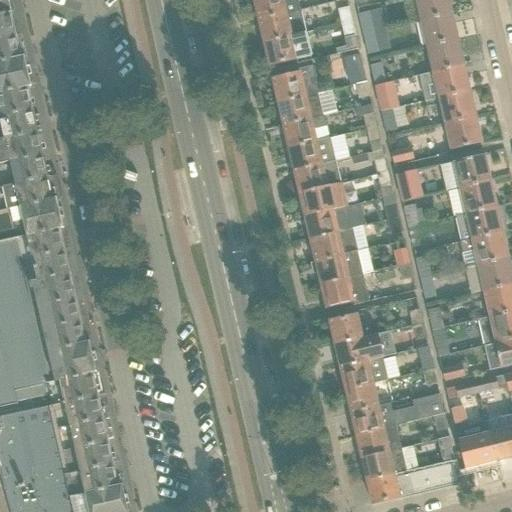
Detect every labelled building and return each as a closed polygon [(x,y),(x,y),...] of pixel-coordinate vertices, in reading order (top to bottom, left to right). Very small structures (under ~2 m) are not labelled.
[(0,0),(0,14),(11,12),(8,0),(0,0)] [(253,0),(258,19),(300,10),(297,0),(253,0)] [(414,0),(419,21),(452,14),(448,0),(414,0)] [(340,24),(352,21),(349,8),(337,10),(340,24)] [(303,33),(305,32),(300,10),(258,19),(264,42),(291,36),(291,37),(304,34),(303,33)] [(0,39),(16,36),(11,12),(0,14),(0,39)] [(361,35),(373,32),(368,12),(356,15),(361,35)] [(425,47),(458,40),(452,14),(419,21),(425,47)] [(344,40),(356,37),(352,21),(340,24),(344,40)] [(269,66),(310,57),(305,32),(303,33),(304,34),(291,37),(291,36),(264,42),(269,66)] [(366,56),(378,53),(373,32),(361,35),(366,56)] [(24,56),(21,58),(16,36),(0,39),(0,93),(28,88),(31,87),(24,56)] [(431,73),(464,66),(458,40),(425,47),(431,73)] [(354,83),(365,81),(359,55),(331,62),(335,77),(346,74),(349,85),(354,83)] [(373,86),(385,84),(380,65),(369,67),(373,86)] [(278,102),(318,92),(312,66),(298,69),(299,73),(272,79),(278,102)] [(431,73),(419,76),(425,101),(437,98),(470,91),(464,66),(431,73)] [(358,100),(369,98),(365,81),(354,83),(358,100)] [(385,84),(373,86),(380,112),(391,109),(398,107),(393,82),(385,84)] [(0,116),(33,109),(28,88),(0,93),(0,116)] [(443,125),(476,118),(470,91),(437,98),(443,125)] [(283,125),(323,115),(318,92),(278,102),(283,125)] [(0,140),(38,131),(33,109),(0,116),(0,140)] [(385,134),(396,131),(391,109),(380,112),(385,134)] [(374,113),(364,115),(367,129),(377,126),(374,113)] [(313,131),(326,128),(323,115),(283,125),(289,148),(315,141),(313,131)] [(449,151),(482,143),(476,118),(443,125),(449,151)] [(367,129),(370,144),(380,142),(377,126),(367,129)] [(0,163),(43,154),(38,131),(0,140),(0,163)] [(294,170),(334,161),(329,138),(315,141),(289,148),(294,170)] [(380,142),(370,144),(372,152),(382,150),(380,142)] [(411,148),(391,153),(394,165),(414,161),(411,148)] [(0,187),(48,176),(43,154),(0,163),(0,187)] [(458,189),(491,181),(484,155),(452,162),(458,189)] [(375,174),(387,172),(384,159),(373,161),(375,174)] [(299,192),(339,183),(334,161),(294,170),(299,192)] [(415,169),(396,174),(399,188),(419,183),(415,169)] [(387,172),(375,174),(379,189),(390,186),(387,172)] [(57,198),(53,199),(48,176),(0,187),(0,211),(57,199),(57,198)] [(464,214),(497,206),(491,181),(458,189),(464,214)] [(305,216),(345,206),(339,183),(299,192),(305,216)] [(0,242),(63,228),(57,199),(0,211),(0,242)] [(386,220),(398,217),(395,204),(383,207),(386,220)] [(345,206),(305,216),(310,238),(350,229),(345,206)] [(426,208),(416,210),(415,206),(402,209),(407,227),(430,222),(426,208)] [(497,206),(464,214),(470,240),(503,233),(508,232),(505,221),(505,218),(504,210),(502,207),(501,206),(497,207),(497,206)] [(390,237),(402,234),(398,217),(386,220),(390,237)] [(188,234),(194,233),(190,218),(184,219),(188,234)] [(412,250),(435,244),(430,222),(407,227),(412,250)] [(61,229),(63,228),(0,242),(0,289),(70,272),(61,229)] [(315,261),(356,251),(350,229),(310,238),(315,261)] [(509,258),(503,233),(470,240),(460,243),(459,243),(462,254),(473,252),(476,266),(509,258)] [(397,266),(408,263),(405,250),(394,253),(397,266)] [(315,262),(309,263),(311,269),(313,269),(314,274),(318,273),(321,284),(361,274),(356,251),(315,261),(315,262)] [(419,279),(430,276),(426,257),(414,260),(419,279)] [(482,291),(511,284),(511,271),(509,258),(476,266),(482,291)] [(401,281),(412,278),(408,263),(397,266),(401,281)] [(361,275),(373,272),(373,271),(361,274),(321,284),(326,308),(352,302),(353,306),(368,302),(361,275)] [(86,343),(70,272),(0,289),(0,407),(17,404),(17,403),(14,391),(96,372),(89,342),(86,343)] [(424,301),(435,298),(430,276),(419,279),(424,301)] [(489,318),(511,312),(511,284),(482,291),(489,318)] [(431,331),(443,329),(438,309),(427,311),(431,331)] [(411,326),(423,323),(420,310),(408,313),(411,326)] [(484,346),(511,339),(511,312),(489,318),(478,321),(484,346)] [(334,344),(361,338),(355,314),(329,320),(334,344)] [(415,342),(426,339),(423,323),(411,326),(415,342)] [(437,357),(449,354),(443,329),(431,331),(437,357)] [(334,344),(340,367),(382,357),(383,357),(378,334),(361,338),(334,344)] [(500,368),(511,365),(511,339),(484,346),(484,347),(495,344),(500,368)] [(429,345),(417,348),(422,370),(434,368),(429,345)] [(382,357),(340,367),(345,389),(372,383),(387,379),(383,360),(382,357)] [(445,382),(465,377),(462,364),(442,369),(445,382)] [(434,368),(422,370),(426,386),(437,383),(434,368)] [(96,372),(14,391),(17,403),(50,396),(52,406),(98,395),(93,373),(96,373),(96,372)] [(498,388),(508,390),(504,376),(476,383),(479,393),(498,389),(498,388)] [(350,411),(377,405),(372,383),(345,389),(350,411)] [(448,400),(479,393),(476,383),(446,390),(448,400)] [(433,415),(443,413),(439,393),(412,400),(414,406),(392,411),(390,403),(377,406),(377,405),(350,411),(356,434),(396,425),(433,415)] [(0,473),(10,510),(118,486),(98,395),(52,406),(52,407),(5,416),(0,417),(0,473)] [(436,431),(448,428),(444,413),(443,413),(433,415),(436,431)] [(361,457),(401,448),(396,425),(356,434),(361,457)] [(488,433),(486,433),(484,425),(456,432),(466,474),(467,473),(467,472),(471,472),(470,468),(495,461),(488,433)] [(495,461),(511,457),(511,427),(488,433),(495,461)] [(443,462),(454,459),(449,437),(437,440),(443,462)] [(366,480),(406,471),(401,448),(361,457),(366,480)] [(372,504),(460,484),(454,459),(443,462),(406,471),(366,480),(372,504)] [(10,511),(127,511),(122,485),(118,486),(10,510),(10,511)]
